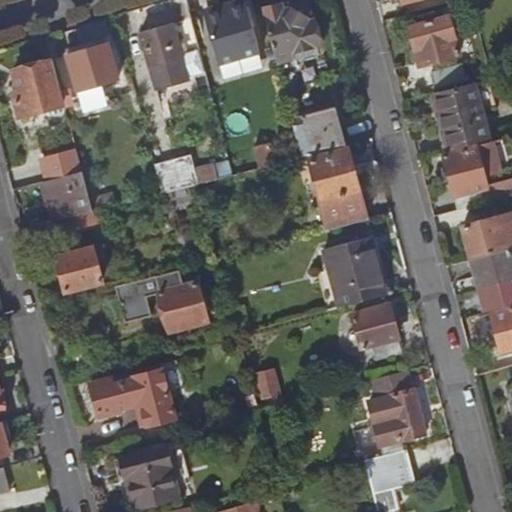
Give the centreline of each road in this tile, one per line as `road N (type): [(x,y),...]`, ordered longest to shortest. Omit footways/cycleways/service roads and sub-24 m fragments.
road 1 (residential): [(347,0),(485,511)]
road 2 (residential): [(0,219),(76,511)]
